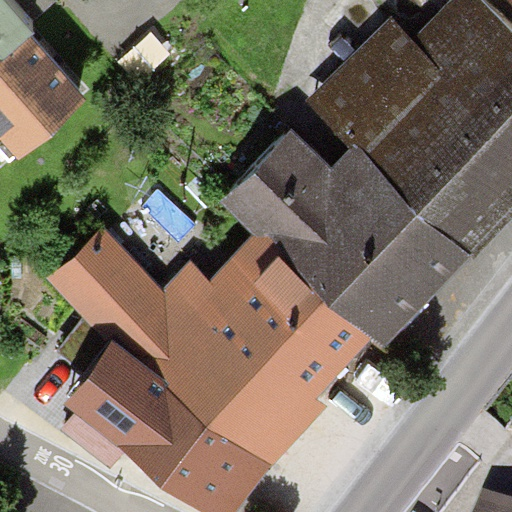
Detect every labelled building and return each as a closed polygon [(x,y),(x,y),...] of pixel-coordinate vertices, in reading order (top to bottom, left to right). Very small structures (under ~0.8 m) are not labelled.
[(17,0),(0,0),(0,118),(18,139),(87,77),(17,0)] [(316,95),(360,137),(469,238),(511,191),(511,15),(495,0),(448,0),(416,35),(393,13),(316,95)] [(469,238),(360,137),(338,160),(293,118),(228,188),(263,220),(370,319),(382,331),(459,249),(469,238)] [(315,378),(370,319),(263,220),(208,279),(315,378)] [(315,378),(208,279),(191,264),(165,292),(96,227),(53,273),(106,326),(66,381),(82,395),(66,422),(87,441),(111,457),(130,430),(225,507),(329,391),(315,378)] [(481,511),(511,511),(511,501),(489,493),(481,511)]
